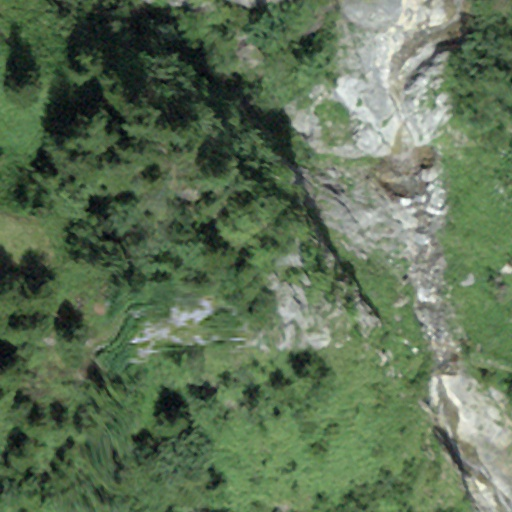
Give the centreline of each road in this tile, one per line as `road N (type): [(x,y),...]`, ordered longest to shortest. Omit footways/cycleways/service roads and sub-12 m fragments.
road 1 (track): [(511,130),(415,116),(276,128),(164,155),(0,262)]
road 2 (primary): [(0,57),(112,27),(223,11),(346,9),(511,36)]
